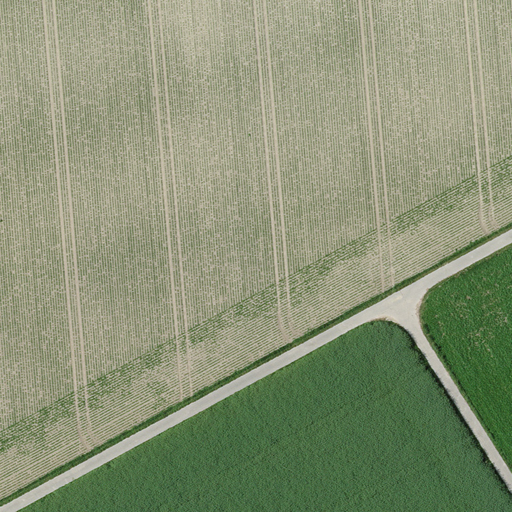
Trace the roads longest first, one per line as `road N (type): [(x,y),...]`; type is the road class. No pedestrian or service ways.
road 1 (track): [(0,507),(511,237)]
road 2 (track): [(511,483),(397,299)]
